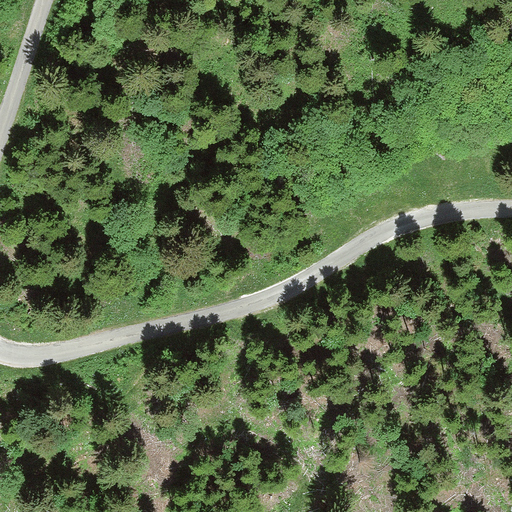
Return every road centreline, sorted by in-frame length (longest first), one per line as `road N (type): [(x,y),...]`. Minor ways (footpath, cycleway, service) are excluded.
road 1 (unclassified): [(511,198),(397,220),(243,304),(42,354),(0,348)]
road 2 (unclassified): [(0,152),(48,0)]
